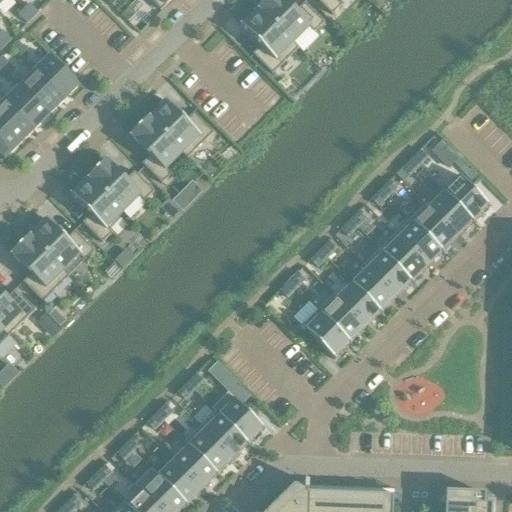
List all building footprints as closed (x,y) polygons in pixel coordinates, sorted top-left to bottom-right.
[(147,0),(160,12),(172,0),(147,0)] [(304,4),(295,13),(283,0),(267,0),(258,10),(298,50),(298,49),(293,44),(309,29),(314,34),(324,24),(304,4)] [(337,0),(315,0),(331,16),(341,7),(336,1),(337,0)] [(29,5),(24,11),(32,20),(38,14),(29,5)] [(128,9),(121,16),(127,23),(135,16),(128,9)] [(272,75),(298,50),(258,10),(257,10),(258,11),(242,27),(241,26),(240,27),(260,47),(252,56),(272,75)] [(27,25),(32,20),(24,11),(18,17),(27,25)] [(11,41),(2,33),(0,34),(0,41),(5,47),(11,41)] [(12,49),(20,57),(26,52),(18,43),(12,49)] [(2,58),(0,60),(0,67),(5,73),(11,67),(2,58)] [(49,58),(35,72),(64,101),(78,87),(49,58)] [(35,72),(20,87),(49,116),(64,101),(35,72)] [(20,87),(4,102),(34,132),(49,116),(20,87)] [(4,102),(0,106),(0,128),(18,147),(34,132),(4,102)] [(213,134),(193,114),(185,122),(165,102),(164,103),(165,104),(149,120),(148,119),(147,119),(187,160),(213,134)] [(187,160),(147,119),(130,137),(150,157),(142,165),(161,185),(171,175),(166,170),(182,155),(187,160)] [(0,128),(0,157),(4,161),(18,147),(0,128)] [(421,152),(411,161),(418,168),(427,159),(421,152)] [(459,160),(454,165),(471,183),(477,177),(459,160)] [(154,193),(134,173),(126,181),(105,161),(88,179),(123,214),(139,198),(144,203),(154,193)] [(411,161),(402,171),(409,177),(418,168),(411,161)] [(458,179),(443,193),(472,223),(473,222),(487,208),(488,209),(489,208),(458,177),(457,178),(458,179)] [(123,214),(88,179),(87,179),(88,180),(72,196),(71,195),(70,196),(90,216),(82,225),(102,244),(112,235),(107,230),(123,214)] [(390,183),(381,192),(388,199),(397,189),(390,183)] [(381,192),(371,201),(378,208),(388,199),(381,192)] [(429,208),(428,209),(457,238),(472,223),(473,224),(474,223),(473,222),(472,223),(443,193),(429,208)] [(178,196),(171,203),(182,213),(189,207),(178,196)] [(425,205),(409,220),(442,253),(457,238),(428,209),(429,208),(425,205)] [(359,213),(350,222),(357,229),(366,220),(359,213)] [(94,252),(74,232),(66,240),(46,220),(45,221),(46,222),(30,238),(29,237),(28,238),(68,278),(69,277),(64,272),(79,257),(84,262),(94,252)] [(409,220),(394,236),(426,269),(441,254),(442,255),(443,254),(442,253),(409,220)] [(350,222),(341,232),(348,238),(357,229),(350,222)] [(394,236),(378,251),(411,284),(412,283),(426,269),(394,236)] [(42,304),(68,278),(28,238),(11,255),(31,276),(22,284),(42,304)] [(329,244),(320,253),(326,260),(336,250),(329,244)] [(378,251),(362,267),(366,270),(366,269),(396,299),(410,284),(411,285),(413,284),(412,283),(411,284),(378,251)] [(320,253),(310,262),(317,269),(326,260),(320,253)] [(366,270),(351,285),(380,314),(381,314),(396,299),(366,269),(366,270)] [(298,274),(289,283),(296,290),(305,281),(298,274)] [(289,283),(280,293),(287,299),(296,290),(289,283)] [(336,299),(336,300),(365,329),(380,315),(381,316),(382,314),(381,314),(380,314),(351,285),(336,299)] [(34,311),(15,292),(6,300),(0,293),(0,328),(8,337),(34,311)] [(333,296),(317,312),(350,345),(350,344),(365,329),(336,300),(336,299),(333,296)] [(317,312),(301,328),(334,361),(336,360),(335,359),(349,345),(350,346),(351,345),(350,344),(350,345),(317,312)] [(45,315),(36,324),(44,332),(53,323),(48,317),(45,315)] [(59,317),(53,323),(58,328),(65,322),(59,317)] [(297,327),(289,334),(296,341),(303,333),(297,327)] [(0,345),(8,337),(0,328),(0,345)] [(218,365),(208,374),(228,394),(234,400),(242,408),(252,399),(218,365)] [(196,376),(187,385),(194,392),(203,383),(196,376)] [(187,385),(178,394),(185,401),(194,392),(187,385)] [(228,394),(211,410),(214,414),(215,413),(247,446),(248,445),(262,431),(263,432),(265,431),(242,408),(234,400),(228,394)] [(166,406),(156,415),(163,422),(173,413),(166,406)] [(214,414),(200,428),(232,461),(247,446),(248,447),(249,446),(248,445),(247,446),(215,413),(214,414)] [(156,415),(147,425),(154,432),(163,422),(156,415)] [(200,428),(183,444),(187,448),(188,447),(217,476),(232,461),(200,428)] [(135,437),(126,446),(133,453),(142,443),(135,437)] [(126,446),(117,455),(123,462),(133,453),(126,446)] [(187,448),(172,462),(201,491),(216,477),(217,478),(218,477),(217,476),(188,447),(187,448)] [(158,477),(157,477),(186,507),(187,506),(201,491),(172,462),(158,477)] [(105,467),(95,476),(102,483),(111,474),(105,467)] [(151,470),(134,486),(141,493),(142,492),(160,511),(180,511),(186,507),(186,508),(188,507),(187,506),(186,507),(157,477),(158,477),(151,470)] [(95,476),(86,486),(93,492),(102,483),(95,476)] [(293,488),(267,511),(391,511),(392,507),(392,498),(307,495),(307,489),(308,484),(304,484),(304,488),(293,488)] [(127,507),(126,508),(130,511),(160,511),(142,492),(141,493),(127,507)] [(443,494),(442,511),(489,511),(490,505),(482,505),(483,495),(443,494)] [(74,498),(65,507),(69,511),(73,511),(81,504),(74,498)] [(124,503),(114,511),(130,511),(126,508),(127,507),(124,503)]
